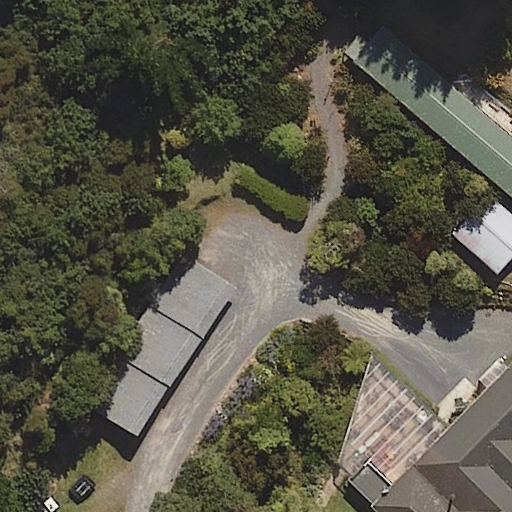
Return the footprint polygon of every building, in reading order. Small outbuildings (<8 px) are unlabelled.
[(511,193),(511,132),(386,24),(354,61),(511,193)] [(511,252),(511,210),(489,190),(453,231),(496,270),(511,252)] [(232,288),(182,254),(84,401),(134,435),(232,288)] [(508,318),(447,311),(445,334),(505,340),(508,318)] [(377,511),(511,511),(511,357),(391,484),(367,461),(347,483),(377,511)]
